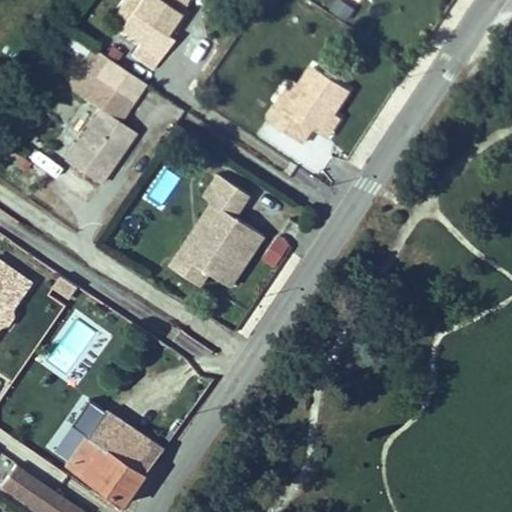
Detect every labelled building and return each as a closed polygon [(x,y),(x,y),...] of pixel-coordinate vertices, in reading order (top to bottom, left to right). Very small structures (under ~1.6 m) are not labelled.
[(125,0),(116,16),(126,23),(139,3),(135,0),(125,0)] [(140,45),(162,59),(174,41),(171,39),(166,35),(183,9),(189,0),(141,0),(120,33),(140,45)] [(166,35),(171,39),(188,12),(183,9),(166,35)] [(154,72),(162,59),(140,45),(132,58),(154,72)] [(141,84),(105,62),(92,82),(104,90),(93,108),(97,111),(62,163),(97,186),(132,134),(115,123),(141,84)] [(348,92),(313,68),(300,89),(283,114),(275,108),(266,122),(301,145),(311,130),(320,135),(333,115),(348,92)] [(291,84),(275,108),(283,114),(300,89),(291,84)] [(333,115),(320,135),(326,139),(339,120),(333,115)] [(17,152),(0,168),(15,183),(32,168),(17,152)] [(249,197),(218,178),(204,201),(212,207),(199,230),(207,235),(190,263),(233,290),(265,237),(236,219),(249,197)] [(207,235),(199,230),(174,270),(203,288),(210,276),(190,263),(207,235)] [(275,239),(261,260),(275,269),(289,248),(275,239)] [(0,330),(35,280),(0,255),(0,330)] [(129,507),(170,448),(114,414),(86,452),(52,430),(41,446),(129,507)] [(0,476),(3,479),(10,468),(0,461),(0,476)] [(16,495),(28,475),(18,469),(5,488),(16,495)] [(75,511),(77,509),(28,475),(16,495),(13,499),(33,511),(75,511)]
